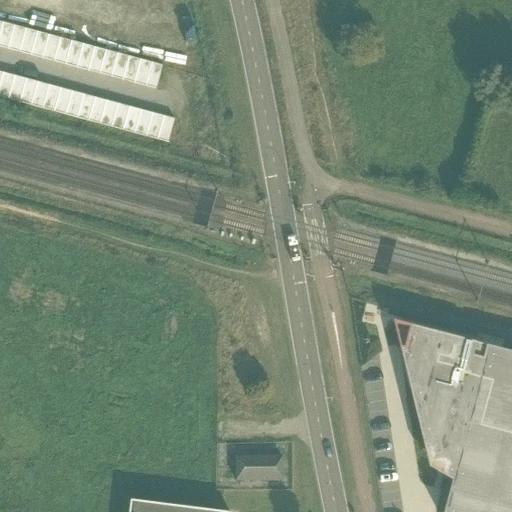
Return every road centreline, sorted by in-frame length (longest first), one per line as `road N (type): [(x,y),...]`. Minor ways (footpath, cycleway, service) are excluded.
road 1 (secondary): [(343,511),(283,223),(250,0)]
road 2 (track): [(511,231),(317,179)]
road 3 (residential): [(317,179),(300,142),(272,0)]
